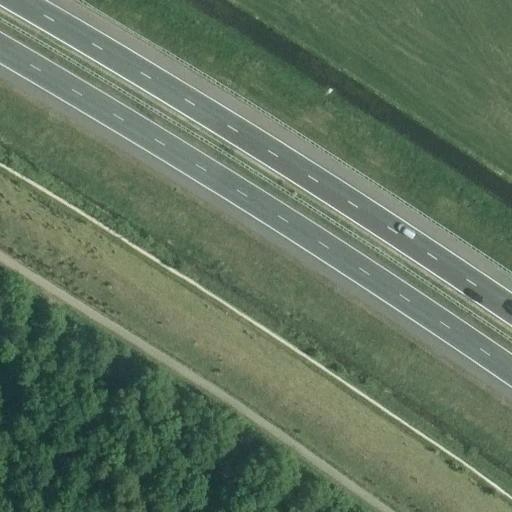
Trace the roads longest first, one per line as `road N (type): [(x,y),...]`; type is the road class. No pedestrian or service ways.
road 1 (motorway): [(0,49),(377,275),(511,370)]
road 2 (motorway): [(511,312),(254,142),(14,0)]
